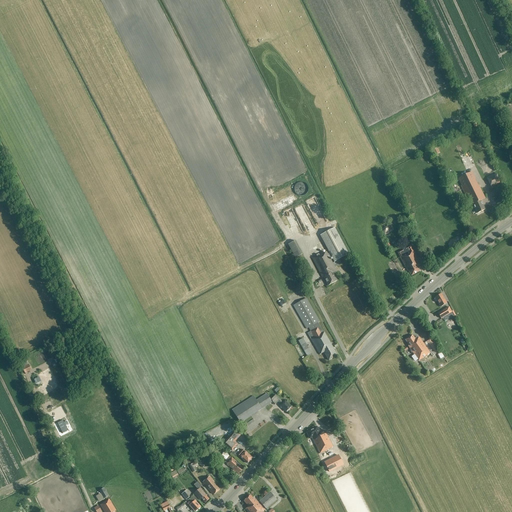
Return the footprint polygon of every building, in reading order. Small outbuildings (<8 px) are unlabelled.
[(477,214),(485,210),(481,201),(485,199),(472,172),(458,179),(471,206),(473,205),(477,214)] [(496,174),(487,178),(492,189),(501,185),(496,174)] [(318,211),(323,209),(319,198),(313,201),(318,211)] [(295,227),(302,224),(296,211),(289,214),(295,227)] [(394,225),(393,222),(385,225),(389,232),(393,230),(391,226),(394,225)] [(332,263),(334,267),(341,264),(339,260),(348,255),(335,228),(320,236),(334,263),(332,263)] [(415,249),(419,258),(423,256),(419,247),(415,249)] [(411,276),(419,272),(417,267),(421,265),(413,250),(400,257),(408,272),(409,272),(411,276)] [(337,271),(334,267),(332,263),(326,251),(312,258),(323,279),(324,278),(328,285),(337,281),(333,273),(337,271)] [(435,298),(434,299),(434,300),(435,302),(436,302),(437,302),(440,307),(447,303),(441,294),(435,298)] [(329,361),(337,356),(324,332),(323,333),(322,332),(323,331),(318,323),(320,322),(307,298),(294,306),(307,329),(309,328),(311,332),(308,334),(320,355),(324,352),(329,361)] [(452,312),(449,307),(438,313),(441,318),(452,312)] [(412,335),(405,340),(409,345),(408,346),(419,361),(430,353),(432,357),(439,352),(434,344),(437,342),(433,337),(424,344),(419,337),(415,340),(412,335)] [(308,336),(303,339),(312,353),(316,350),(308,336)] [(28,365),(26,366),(24,361),(23,362),(23,361),(20,362),(22,368),(25,374),(31,370),(28,365)] [(42,376),(47,387),(50,386),(53,391),(60,387),(52,371),(42,376)] [(271,401),(270,400),(266,394),(256,401),(253,396),(232,410),(240,423),(272,403),(271,401)] [(272,398),(270,400),(271,401),(275,405),(278,402),(281,405),(280,406),(286,412),(291,407),(285,401),(283,402),(275,395),(272,398)] [(222,427),(216,431),(215,429),(213,431),(216,436),(220,434),(221,436),(230,431),(225,423),(220,425),(222,427)] [(333,447),(325,431),(320,433),(317,427),(307,433),(310,439),(312,437),(320,453),(333,447)] [(235,431),(225,442),(224,444),(232,451),(237,445),(234,443),(240,435),(235,431)] [(42,446),(61,483),(69,479),(51,442),(42,446)] [(252,458),(245,452),(242,450),(237,455),(241,458),(240,458),(247,464),(252,458)] [(321,458),(325,467),(339,460),(334,451),(321,458)] [(221,456),(225,461),(229,456),(225,452),(224,453),(224,452),(221,455),(221,456)] [(231,458),(230,457),(225,462),(233,470),(232,471),(235,473),(236,472),(238,474),(243,468),(231,458)] [(197,462),(202,468),(205,466),(203,464),(205,462),(202,458),(197,462)] [(194,468),(197,467),(198,466),(196,462),(189,465),(193,473),(196,471),(194,468)] [(210,476),(202,482),(207,488),(209,486),(210,486),(212,484),(213,486),(215,484),(214,483),(215,483),(210,476)] [(209,486),(207,488),(212,494),(212,493),(214,495),(220,490),(215,484),(213,486),(212,484),(210,486),(209,486)] [(202,499),(205,503),(209,500),(206,496),(206,495),(200,488),(194,494),(200,501),(202,499)] [(33,493),(39,504),(44,501),(39,490),(33,493)] [(191,496),(187,490),(181,495),(186,500),(191,496)] [(51,511),(75,511),(77,511),(67,491),(57,496),(57,498),(56,499),(57,500),(52,502),(53,503),(49,506),(51,511)] [(106,491),(102,492),(100,494),(103,499),(109,495),(106,491)] [(277,500),(270,492),(259,502),(266,509),(277,500)] [(255,501),(250,495),(244,501),(248,507),(245,509),(247,511),(262,511),(265,511),(256,500),(255,501)] [(189,500),(192,503),(192,504),(190,502),(188,504),(194,511),(195,511),(200,507),(196,502),(197,500),(194,496),(192,499),(191,498),(189,500)] [(116,511),(109,500),(100,505),(104,511),(114,511),(116,511)]
